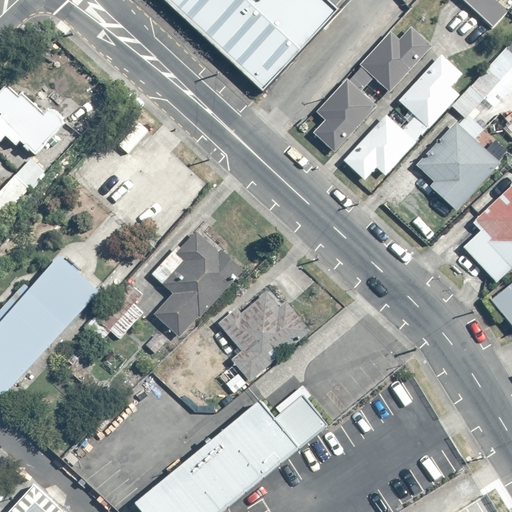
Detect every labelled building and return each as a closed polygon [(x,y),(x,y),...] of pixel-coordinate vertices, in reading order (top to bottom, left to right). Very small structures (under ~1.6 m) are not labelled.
[(323,3),(320,0),(155,0),(250,85),(323,3)] [(507,12),(494,0),(461,0),(492,29),(507,12)] [(391,33),(361,66),(390,93),(433,47),(412,27),(399,41),(391,33)] [(440,55),(397,102),(428,130),(459,96),(451,89),(463,75),(440,55)] [(376,107),(346,80),(316,113),(325,121),(313,134),(334,153),(376,107)] [(8,85),(0,93),(0,112),(2,114),(0,116),(0,141),(1,142),(6,137),(17,148),(23,142),(37,155),(66,124),(63,117),(57,112),(48,110),(44,114),(23,93),(20,97),(8,85)] [(386,115),(343,161),(364,180),(375,169),(385,178),(417,144),(386,115)] [(501,164),(455,122),(415,165),(434,183),(430,187),(457,212),(501,164)] [(511,185),(474,220),(482,230),(463,247),(495,282),(511,267),(511,185)] [(172,294),(153,314),(180,339),(200,317),(201,318),(244,270),(222,250),(220,252),(196,231),(176,253),(184,260),(162,285),(172,294)] [(0,366),(83,281),(47,246),(0,295),(0,366)] [(128,279),(119,288),(108,301),(99,310),(83,327),(100,343),(111,332),(120,340),(145,313),(135,303),(143,294),(128,279)] [(511,280),(488,299),(511,329),(511,280)] [(278,309),(265,294),(242,313),(238,308),(219,324),(243,353),(233,361),(251,382),(310,331),(285,302),(278,309)] [(244,397),(118,497),(129,511),(195,511),(282,443),(244,397)]
